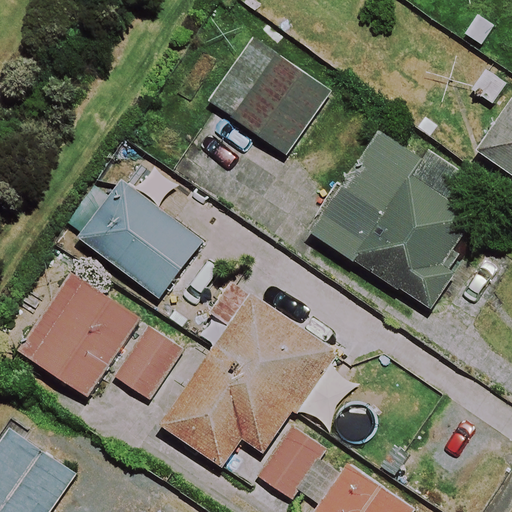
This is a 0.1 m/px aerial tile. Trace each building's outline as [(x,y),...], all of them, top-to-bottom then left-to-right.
[(327,94),(259,46),(217,105),(285,153),(327,94)] [(511,110),(482,158),(511,177),(511,110)] [(465,191),(386,140),(322,239),(436,313),(461,275),(448,266),(478,219),(456,205),(465,191)] [(209,239),(131,181),(85,242),(163,300),(209,239)] [(186,353),(80,280),(28,356),(94,401),(114,374),(153,401),(186,353)] [(342,359),(258,298),(165,426),(227,471),(250,439),(272,455),(342,359)] [(52,511),(77,476),(11,432),(0,448),(0,511),(52,511)] [(420,511),(421,511),(303,432),(267,486),(305,511),(420,511)]
